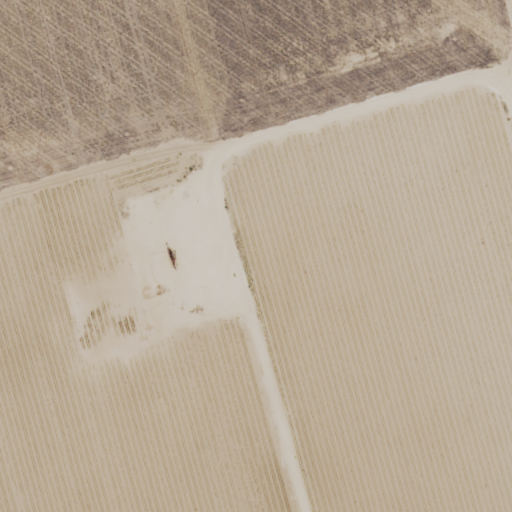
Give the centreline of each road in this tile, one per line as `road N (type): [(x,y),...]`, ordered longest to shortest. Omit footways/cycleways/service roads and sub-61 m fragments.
road 1 (track): [(0,277),(491,103)]
road 2 (track): [(511,166),(499,144),(471,0)]
